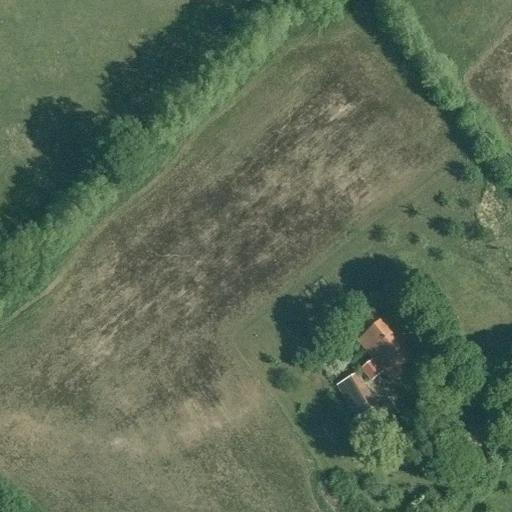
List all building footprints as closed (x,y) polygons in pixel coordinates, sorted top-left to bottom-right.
[(388,376),(422,349),(392,313),(384,320),(378,312),(373,312),(362,321),(362,326),(368,333),(359,341),(388,376)] [(446,427),(464,419),(438,369),(421,377),(446,427)] [(356,420),(379,406),(359,374),(337,386),(356,420)] [(381,425),(400,414),(393,403),(375,413),(381,425)] [(427,454),(423,447),(402,460),(406,466),(427,454)]
